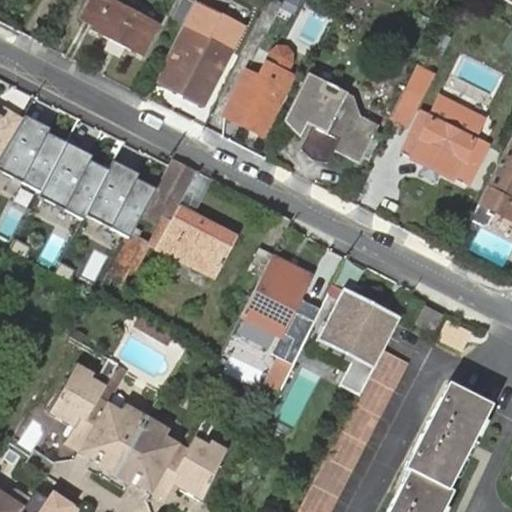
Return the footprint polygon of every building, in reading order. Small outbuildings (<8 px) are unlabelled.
[(90,0),(82,16),(80,19),(94,26),(92,30),(141,56),(158,24),(127,8),(130,0),(107,0),(106,2),(101,0),(90,0)] [(182,24),(195,0),(183,0),(173,19),(182,24)] [(159,82),(202,104),(229,51),(182,26),(174,42),(165,60),(169,62),(159,82)] [(272,53),(265,65),(258,78),(246,72),(223,115),(262,135),(283,91),(277,88),(285,74),(291,62),(291,54),(286,48),(278,48),(272,53)] [(291,77),(285,74),(277,88),(283,91),(291,77)] [(363,155),(369,158),(378,143),(381,135),(375,133),(379,126),(361,117),(352,96),(306,74),(283,119),(303,129),(305,124),(311,127),(299,150),(311,161),(326,163),(333,151),(358,164),(363,155)] [(404,91),(390,119),(404,126),(421,95),(406,87),(404,91)] [(96,151),(0,99),(0,164),(44,189),(41,195),(81,217),(84,212),(129,236),(152,193),(155,189),(133,177),(135,172),(111,160),(108,165),(93,157),(96,151)] [(439,171),(461,183),(470,164),(475,166),(485,145),(473,139),(482,121),(439,99),(430,118),(421,113),(401,153),(425,165),(439,171)] [(298,138),(303,129),(283,119),(282,122),(298,138)] [(511,134),(510,138),(510,139),(478,202),(469,220),(482,226),(487,224),(492,215),(488,213),(490,208),(511,219),(511,134)] [(196,172),(172,159),(158,185),(182,198),(196,172)] [(439,171),(425,165),(421,173),(434,180),(439,171)] [(197,171),(196,172),(182,198),(177,207),(192,215),(211,179),(210,178),(210,179),(199,173),(199,172),(197,171)] [(182,198),(158,185),(155,189),(152,193),(177,207),(182,198)] [(192,215),(177,207),(170,221),(164,218),(151,244),(216,277),(236,237),(192,215)] [(135,241),(129,236),(127,243),(110,270),(122,278),(139,250),(132,246),(135,241)] [(247,271),(260,278),(271,256),(259,249),(247,271)] [(313,276),(272,254),(271,256),(260,278),(239,317),(279,339),(301,298),(313,276)] [(122,278),(110,270),(103,281),(111,285),(116,288),(122,278)] [(111,285),(103,281),(100,286),(108,290),(111,285)] [(400,316),(342,286),(315,338),(352,357),(337,385),(358,396),(382,350),(400,316)] [(265,384),(277,390),(320,308),(301,298),(279,339),(271,354),(279,358),(265,384)] [(441,316),(424,306),(415,324),(432,334),(441,316)] [(323,464),(297,511),(329,511),(407,363),(382,350),(358,396),(323,464)] [(115,365),(105,359),(95,376),(74,364),(46,414),(73,429),(63,446),(92,462),(98,453),(104,456),(98,466),(96,469),(112,478),(148,417),(124,403),(119,410),(97,397),(115,365)] [(479,424),(482,419),(489,406),(446,384),(403,469),(408,471),(386,511),(440,511),(441,511),(443,506),(450,493),(445,490),(451,479),(465,453),(470,443),(479,424)] [(210,441),(219,424),(210,418),(192,451),(169,438),(173,431),(148,417),(112,478),(128,487),(131,484),(136,474),(142,478),(137,487),(166,504),(176,486),(204,502),(230,452),(210,441)] [(487,421),(482,419),(479,424),(470,443),(465,453),(451,479),(456,481),(470,455),(475,445),(484,427),(487,421)] [(98,453),(92,462),(98,466),(104,456),(98,453)] [(131,484),(137,487),(142,478),(136,474),(131,484)] [(4,489),(0,486),(0,511),(21,511),(32,496),(17,486),(4,489)] [(36,489),(32,496),(21,511),(77,511),(82,506),(57,490),(51,498),(36,489)]
